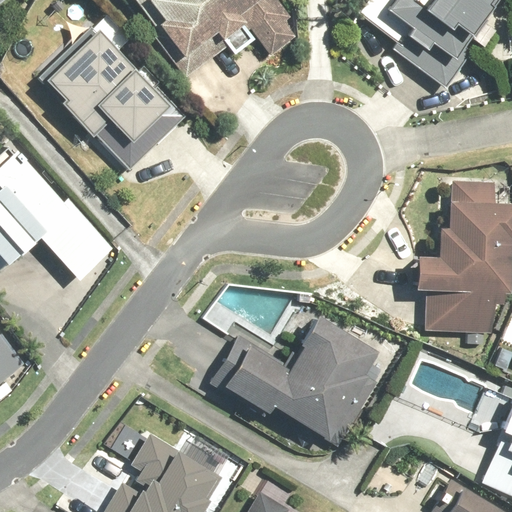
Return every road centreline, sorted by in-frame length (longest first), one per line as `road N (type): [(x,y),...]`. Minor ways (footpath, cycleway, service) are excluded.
road 1 (residential): [(216,224),(54,431),(0,476)]
road 2 (residential): [(216,224),(291,129),(315,124),(340,129),(356,148),(352,177),(311,225),(281,232)]
